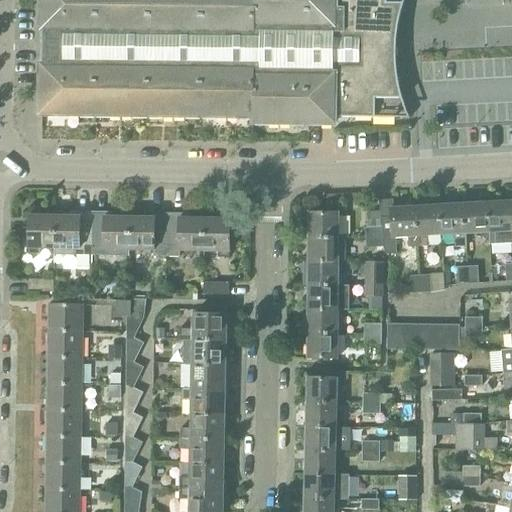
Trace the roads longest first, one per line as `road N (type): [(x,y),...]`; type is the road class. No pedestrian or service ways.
road 1 (residential): [(261,511),(269,173)]
road 2 (unclassified): [(269,173),(0,166)]
road 3 (unclassified): [(511,165),(269,173)]
road 4 (unclassified): [(0,166),(1,0)]
